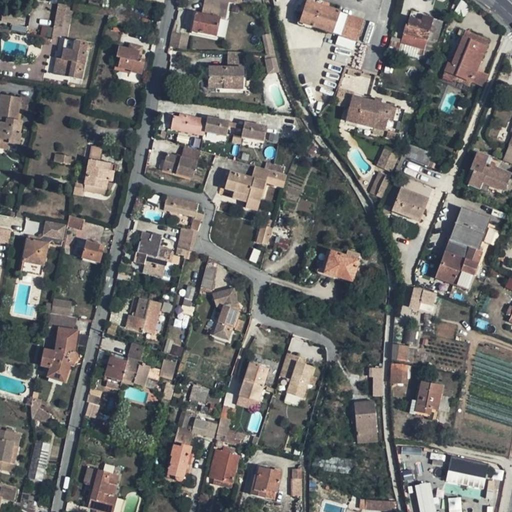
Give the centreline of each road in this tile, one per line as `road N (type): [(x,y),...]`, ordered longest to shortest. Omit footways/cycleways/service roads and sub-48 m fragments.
road 1 (residential): [(131,174),(202,201),(206,246),(260,278),(264,318),(333,350),(304,467),(308,511)]
road 2 (residential): [(53,511),(131,174)]
road 3 (residential): [(131,174),(170,0)]
